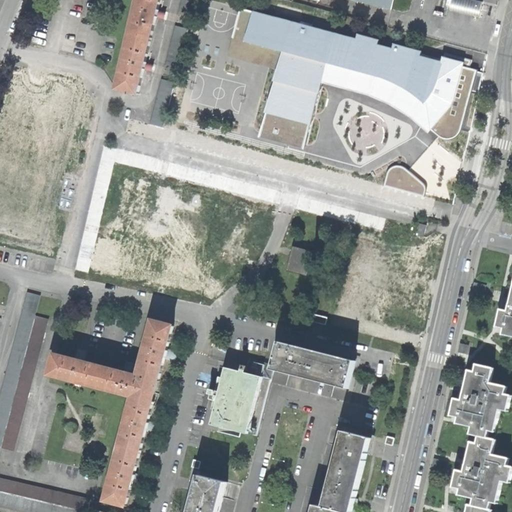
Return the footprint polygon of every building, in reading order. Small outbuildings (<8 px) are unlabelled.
[(139,0),(118,90),(139,95),(144,70),(152,72),(153,68),(153,64),(146,62),(156,18),(164,20),(165,15),(165,12),(159,10),(160,0),(139,0)] [(181,0),(179,11),(193,15),(196,0),(181,0)] [(293,0),(346,0),(392,11),(394,0),(288,0),(288,1),(293,2),(293,0)] [(453,0),(451,10),(479,16),(483,1),(478,0),(453,0)] [(229,55),(280,69),(293,18),(243,4),(229,55)] [(262,132),(305,144),(322,79),(335,30),(293,18),(280,69),(262,132)] [(175,25),(165,64),(179,67),(189,29),(175,25)] [(335,30),(322,79),(385,98),(418,117),(431,128),(440,135),(453,136),(461,127),(475,71),(470,69),(472,60),(444,53),(442,59),(394,46),(335,30)] [(80,80),(60,76),(57,87),(55,97),(53,103),(51,114),(44,141),(42,150),(41,156),(39,164),(31,197),(29,207),(38,209),(45,211),(49,212),(61,161),(69,163),(70,159),(71,156),(63,154),(73,109),(81,111),(82,107),(83,103),(75,101),(80,80)] [(162,80),(146,138),(160,142),(161,139),(164,127),(175,83),(162,80)] [(128,134),(141,137),(144,124),(132,120),(128,134)] [(182,121),(180,128),(210,135),(211,129),(182,121)] [(432,212),(436,201),(164,127),(161,139),(432,212)] [(116,162),(280,204),(283,191),(105,145),(77,270),(88,273),(116,162)] [(97,245),(92,267),(219,295),(222,283),(237,286),(240,270),(247,271),(250,257),(260,259),(272,204),(260,202),(256,202),(254,211),(231,205),(219,258),(190,251),(191,245),(205,248),(216,200),(188,193),(176,195),(161,191),(161,186),(146,183),(141,184),(140,177),(123,174),(107,244),(97,245)] [(346,220),(350,208),(299,195),(296,207),(346,220)] [(35,220),(43,222),(45,211),(38,209),(36,214),(35,220)] [(63,227),(43,222),(35,220),(0,211),(0,233),(21,238),(31,240),(37,242),(47,244),(59,247),(63,227)] [(425,234),(427,222),(421,221),(419,233),(425,234)] [(393,231),(377,314),(422,323),(438,240),(393,231)] [(287,270),(306,276),(313,251),(293,246),(287,270)] [(0,399),(0,453),(1,448),(36,316),(41,296),(28,293),(0,399)] [(511,295),(511,299),(508,312),(501,310),(497,326),(505,328),(504,334),(511,336),(511,295)] [(311,320),(326,324),(327,317),(313,313),(311,320)] [(49,320),(36,316),(1,448),(15,452),(49,320)] [(85,362),(84,362),(77,360),(75,360),(56,355),(51,375),(62,378),(72,380),(78,382),(88,385),(111,390),(121,393),(134,397),(131,408),(128,418),(127,424),(124,434),(117,461),(115,470),(113,476),(111,484),(107,500),(127,505),(133,482),(135,474),(146,430),(148,422),(154,402),(153,402),(149,401),(155,381),(158,381),(159,382),(165,358),(167,350),(174,326),(154,321),(149,337),(147,346),(146,352),(143,360),(139,376),(134,375),(133,375),(126,373),(124,373),(85,362)] [(281,341),(274,369),(350,388),(357,361),(344,357),(295,345),(281,341)] [(84,350),(78,349),(75,360),(77,360),(79,353),(86,355),(84,362),(85,362),(88,351),(84,350)] [(167,350),(165,358),(172,360),(174,352),(167,350)] [(77,360),(84,362),(86,355),(79,353),(77,360)] [(127,361),(124,373),(126,373),(128,366),(135,368),(133,375),(134,375),(137,364),(132,362),(127,361)] [(491,511),(492,510),(490,509),(491,503),(498,504),(503,481),(511,483),(511,478),(511,466),(508,466),(510,458),(494,454),(497,440),(488,438),(490,431),(496,432),(501,409),(508,411),(511,395),(506,394),(507,386),(491,383),(494,369),(477,365),(475,372),(469,370),(465,388),(463,400),(455,399),(451,416),(458,418),(457,424),(472,427),(470,434),(479,436),(477,443),(471,442),(467,461),(465,472),(457,470),(453,488),(461,489),(459,495),(474,498),(473,505),(469,505),(467,511),(491,511)] [(126,373),(133,375),(135,368),(128,366),(126,373)] [(219,399),(213,424),(257,435),(271,382),(271,379),(274,368),(268,367),(266,373),(263,377),(227,368),(225,378),(220,376),(217,385),(216,390),(212,389),(209,398),(214,400),(215,398),(219,399)] [(153,402),(158,381),(155,381),(149,401),(153,402)] [(148,422),(146,430),(154,432),(156,424),(148,422)] [(372,438),(344,431),(325,507),(317,505),(314,511),(366,511),(367,510),(359,508),(359,509),(354,508),(356,499),(370,447),(372,438)] [(386,443),(393,445),(395,438),(388,436),(386,443)] [(193,466),(200,468),(202,460),(195,459),(193,466)] [(135,474),(133,482),(141,484),(142,476),(135,474)] [(190,511),(219,511),(228,481),(201,474),(197,486),(190,511)] [(0,491),(88,511),(91,499),(0,478),(0,491)] [(0,506),(25,511),(82,511),(83,511),(0,492),(0,506)]
